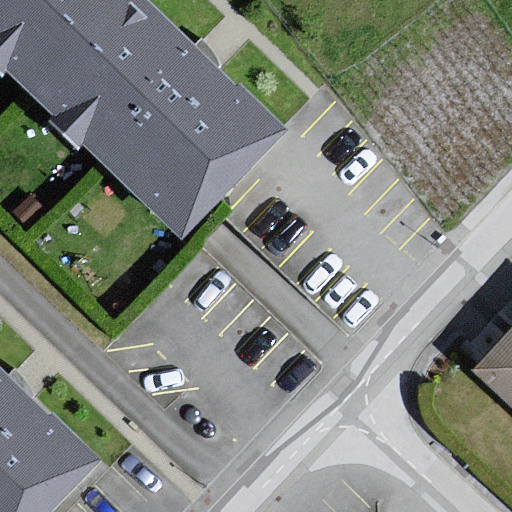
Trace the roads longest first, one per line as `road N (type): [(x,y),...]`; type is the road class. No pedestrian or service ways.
road 1 (residential): [(511,211),(338,399)]
road 2 (residential): [(338,399),(461,511)]
road 3 (residential): [(338,399),(227,511)]
